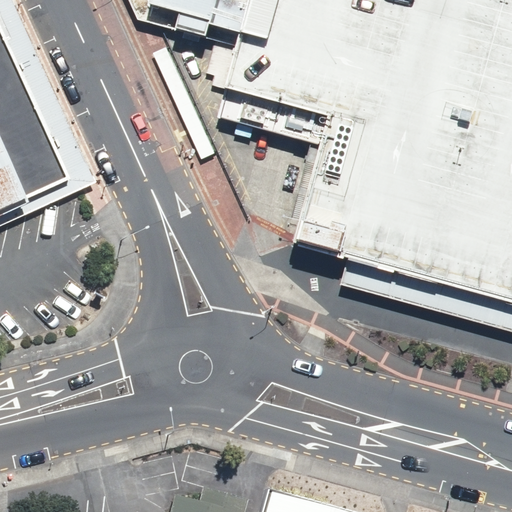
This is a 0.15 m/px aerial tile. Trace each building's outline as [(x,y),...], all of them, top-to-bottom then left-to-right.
[(137,0),(127,0),(120,4),(178,129),(193,122),(137,0)] [(511,0),(128,0),(135,15),(149,19),(158,22),(205,35),(209,22),(240,30),(236,42),(214,35),(203,69),(212,72),(209,81),(224,85),(216,112),(319,143),(291,239),(347,254),(339,281),(511,328),(511,0)] [(0,220),(59,193),(0,61),(0,220)] [(198,498),(172,491),(167,511),(243,511),(247,499),(201,487),(198,498)] [(357,511),(267,487),(259,511),(357,511)]
